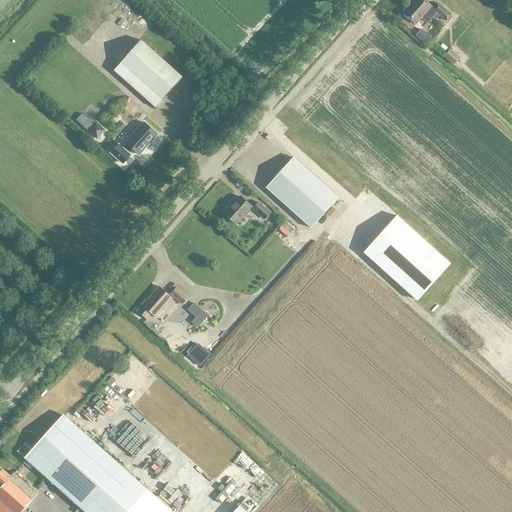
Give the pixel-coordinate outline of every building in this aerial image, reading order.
[(416,24),(431,8),(421,0),(417,0),(405,14),(416,24)] [(434,10),(446,21),(451,15),(439,5),(434,10)] [(416,35),(427,44),(433,36),(422,28),(416,35)] [(156,108),(183,78),(141,41),(114,71),(156,108)] [(450,52),(446,57),(455,65),(459,61),(450,52)] [(225,93),(220,99),(230,107),(234,102),(225,93)] [(97,139),(105,131),(96,123),(89,131),(97,139)] [(157,135),(144,123),(126,143),(126,144),(122,148),(119,145),(111,153),(123,164),(130,156),(130,155),(134,150),(139,155),(157,135)] [(156,148),(169,136),(164,130),(151,143),(156,148)] [(108,147),(111,150),(118,144),(116,140),(108,147)] [(293,158),(266,188),(311,228),(338,198),(293,158)] [(236,224),(251,207),(240,197),(225,214),(236,224)] [(270,214),(258,202),(252,208),(265,220),(270,214)] [(449,263),(397,216),(364,252),(416,299),(449,263)] [(142,306),(137,312),(146,320),(151,314),(155,318),(163,310),(166,313),(170,308),(167,305),(172,298),(160,287),(148,301),(147,300),(142,306)] [(182,305),(183,305),(185,307),(190,301),(188,299),(188,298),(176,287),(170,295),(182,305)] [(208,316),(194,303),(187,310),(196,318),(191,323),(198,328),(208,316)] [(187,358),(198,367),(209,354),(195,344),(186,353),(187,358)] [(172,511),(63,414),(28,454),(26,452),(23,455),(25,457),(24,458),(84,511),(172,511)] [(0,511),(21,511),(37,495),(38,494),(14,472),(10,477),(0,467),(0,488),(1,489),(0,489),(0,511)] [(217,497),(223,502),(239,484),(234,479),(217,497)] [(250,511),(254,509),(244,500),(232,511),(250,511)]
